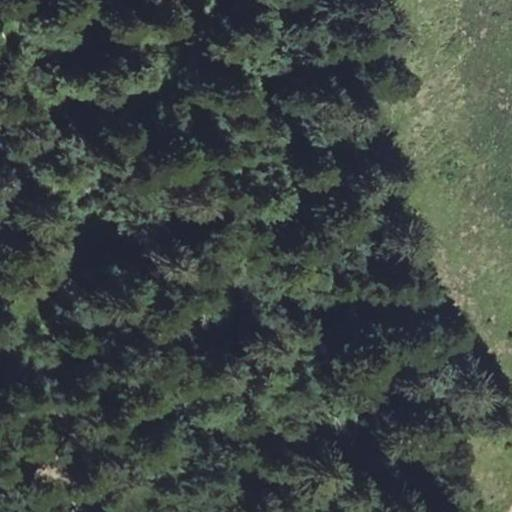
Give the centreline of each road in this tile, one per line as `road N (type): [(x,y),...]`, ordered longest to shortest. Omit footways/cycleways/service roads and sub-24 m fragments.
road 1 (track): [(185,0),(146,144),(113,204),(77,259),(0,322)]
road 2 (track): [(511,464),(459,446),(423,457),(375,511)]
